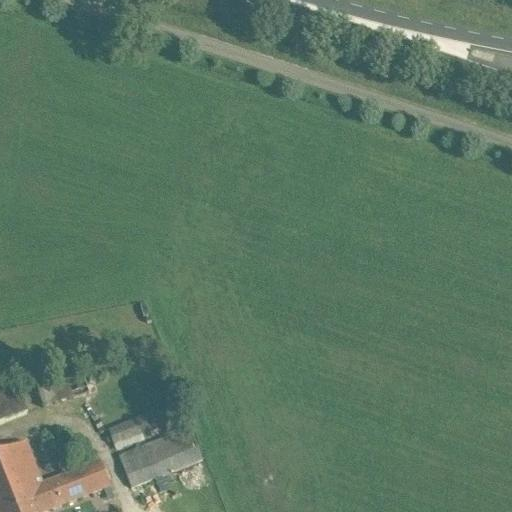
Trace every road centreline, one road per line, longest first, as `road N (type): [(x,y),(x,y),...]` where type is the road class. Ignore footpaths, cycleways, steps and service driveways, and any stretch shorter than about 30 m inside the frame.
road 1 (unclassified): [(511,147),(61,0)]
road 2 (primary): [(357,21),(511,79)]
road 3 (primary): [(511,48),(357,21)]
